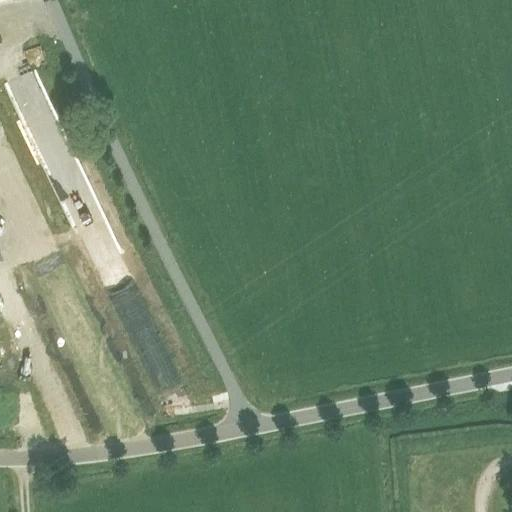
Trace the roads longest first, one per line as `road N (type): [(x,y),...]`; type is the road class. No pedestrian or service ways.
road 1 (unclassified): [(249,426),(48,0)]
road 2 (tertiary): [(511,374),(249,426)]
road 3 (tertiary): [(249,426),(66,457),(0,458)]
